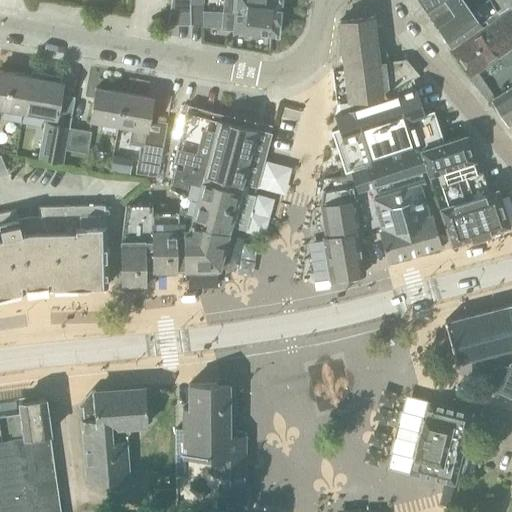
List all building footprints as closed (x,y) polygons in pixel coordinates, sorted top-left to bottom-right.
[(189,24),(190,24),(190,4),(189,0),(171,0),(167,25),(177,25),(189,24)] [(258,18),(279,20),(281,0),(223,0),(223,7),(259,10),(258,18)] [(419,0),(436,23),(450,44),(484,20),(488,24),(491,22),(497,18),(487,0),(419,0)] [(190,4),(190,24),(202,24),(202,4),(190,4)] [(497,18),(491,22),(509,48),(511,46),(511,4),(510,6),(511,8),(497,18)] [(259,10),(223,7),(222,12),(220,29),(233,30),(233,31),(277,35),(279,20),(258,18),(259,10)] [(334,68),(332,69),(336,101),(338,101),(349,99),(349,100),(382,95),(410,79),(418,75),(419,74),(414,68),(407,59),(404,60),(403,59),(390,60),(390,61),(389,61),(384,61),(384,62),(378,63),(372,17),(339,21),(344,66),(334,68)] [(488,24),(454,48),(472,74),(509,48),(491,22),(488,24)] [(0,107),(22,111),(29,75),(0,70),(0,107)] [(29,75),(22,111),(56,117),(62,81),(60,81),(61,75),(31,70),(30,76),(29,75)] [(340,128),(331,131),(345,173),(350,171),(420,148),(420,149),(443,142),(433,111),(423,114),(415,89),(413,90),(410,79),(382,95),(349,100),(349,99),(338,101),(340,114),(335,115),(340,128)] [(511,85),(492,99),(508,124),(511,121),(511,85)] [(116,124),(122,92),(95,87),(90,119),(116,124)] [(122,92),(116,124),(120,124),(119,128),(131,130),(128,143),(140,145),(135,172),(152,175),(158,174),(163,144),(144,140),(146,129),(152,97),(122,92)] [(267,149),(286,154),(294,120),(298,105),(279,100),(267,149)] [(184,120),(171,165),(175,166),(240,182),(241,183),(243,178),(254,133),(255,129),(253,128),(255,123),(229,116),(229,115),(188,104),(184,120)] [(68,149),(71,128),(72,126),(47,122),(40,158),(65,162),(68,149)] [(93,132),(71,128),(68,149),(89,153),(93,132)] [(466,134),(420,149),(429,174),(474,159),(466,134)] [(427,169),(420,148),(350,171),(357,192),(427,169)] [(238,190),(240,182),(175,166),(172,176),(183,179),(182,180),(198,190),(191,216),(228,225),(230,225),(239,191),(238,190)] [(446,205),(440,207),(442,213),(441,214),(449,237),(450,236),(452,242),(458,240),(458,241),(470,237),(471,238),(474,237),(474,235),(476,234),(482,232),(485,231),(486,233),(489,232),(489,231),(501,227),(507,225),(505,219),(506,218),(499,195),(492,198),(489,191),(484,193),(477,171),(445,182),(445,183),(446,182),(453,202),(446,205)] [(226,233),(228,225),(191,216),(198,190),(182,180),(183,179),(172,176),(168,187),(183,194),(178,210),(178,214),(190,223),(187,234),(182,235),(184,267),(184,269),(219,268),(228,233),(226,233)] [(322,191),(321,205),(320,207),(326,237),(323,237),(330,279),(364,273),(357,233),(361,232),(356,201),(353,185),(322,191)] [(419,185),(373,198),(382,229),(379,230),(388,261),(441,245),(432,215),(428,216),(419,185)] [(178,214),(178,210),(153,211),(153,203),(125,203),(121,238),(121,284),(145,283),(144,267),(153,267),(153,269),(176,269),(176,267),(184,267),(182,235),(187,234),(190,223),(178,214)] [(0,294),(23,289),(23,290),(25,289),(25,288),(47,286),(50,286),(104,285),(107,285),(104,204),(38,206),(38,231),(21,233),(15,208),(0,211),(0,294)] [(511,302),(506,304),(444,320),(446,328),(455,362),(511,347),(511,302)] [(492,368),(484,385),(509,396),(511,397),(511,362),(511,363),(511,365),(492,368)] [(210,511),(246,511),(246,484),(245,484),(245,475),(246,475),(246,434),(225,434),(224,383),(188,383),(188,407),(182,407),(183,455),(183,473),(176,473),(176,508),(210,508),(210,511)] [(93,391),(93,388),(79,403),(79,406),(82,406),(83,420),(88,482),(127,480),(124,438),(137,424),(147,423),(151,420),(151,410),(146,407),(145,387),(93,391)] [(0,511),(60,511),(49,433),(50,433),(45,398),(18,401),(20,410),(0,413),(0,511)] [(411,457),(412,457),(408,473),(453,485),(472,412),(426,401),(422,416),(419,428),(418,428),(413,445),(414,445),(411,457)]
